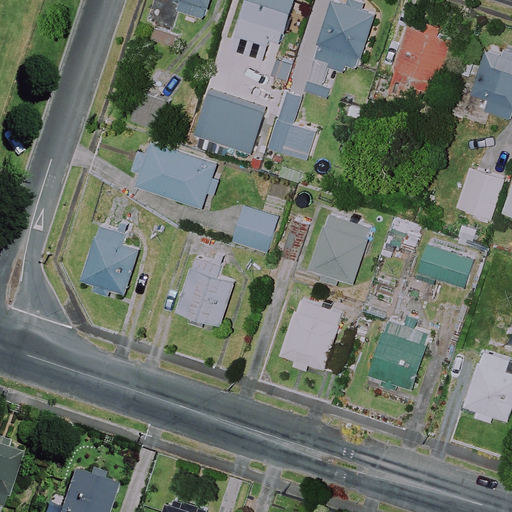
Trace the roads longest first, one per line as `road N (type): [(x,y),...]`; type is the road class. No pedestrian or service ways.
road 1 (residential): [(0,346),(510,511)]
road 2 (residential): [(0,314),(105,0)]
